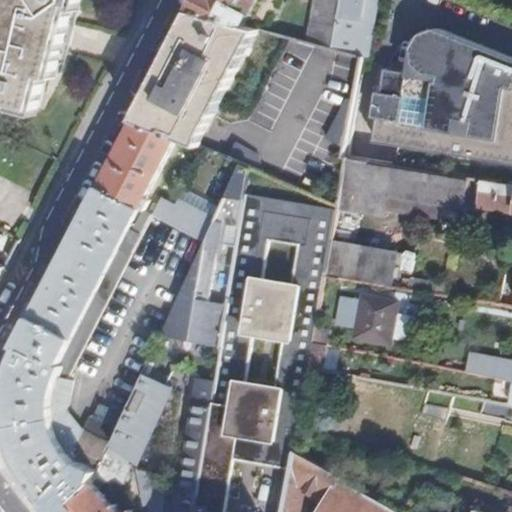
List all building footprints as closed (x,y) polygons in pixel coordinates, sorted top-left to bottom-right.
[(6,0),(5,4),(0,27),(0,100),(1,101),(0,104),(11,106),(10,115),(39,120),(41,113),(48,80),(56,81),(72,11),(77,12),(80,0),(6,0)] [(262,0),(200,0),(195,11),(248,29),(262,0)] [(336,58),(343,0),(319,0),(314,51),(336,58)] [(376,2),(375,0),(343,0),(336,58),(365,68),(368,69),(380,2),(376,2)] [(248,29),(195,11),(157,85),(139,119),(182,137),(205,147),(217,124),(266,35),(248,29)] [(511,62),(449,41),(439,39),(428,39),(418,44),(413,51),(410,60),(407,84),(383,81),(379,105),(375,128),(372,148),(376,154),(511,173),(511,62)] [(344,152),(353,110),(348,107),(330,143),(344,152)] [(182,137),(139,119),(126,144),(105,185),(146,207),(182,137)] [(239,142),(231,159),(244,164),(253,168),(262,170),(260,153),(239,142)] [(253,168),(244,164),(220,216),(165,337),(224,348),(248,200),(253,168)] [(341,169),(336,199),(438,212),(460,215),(463,185),(341,169)] [(146,207),(105,185),(21,345),(24,347),(16,361),(9,381),(6,397),(6,409),(8,422),(11,435),(16,448),(22,461),(31,475),(38,485),(41,489),(53,502),(50,505),(56,511),(82,511),(88,506),(82,500),(97,485),(109,459),(112,452),(114,450),(118,439),(93,427),(87,441),(76,459),(70,452),(62,442),(73,423),(67,408),(80,381),(73,378),(146,231),(136,225),(146,207)] [(511,190),(474,186),(473,194),(480,195),(478,213),(511,217),(511,190)] [(335,207),(334,212),(333,218),(379,224),(380,217),(437,224),(438,212),(336,199),(335,207)] [(325,270),(330,238),(333,218),(334,212),(248,200),(224,348),(219,383),(201,495),(198,511),(226,511),(237,458),(241,434),(270,438),(266,463),(293,468),(297,449),(301,425),(311,362),(315,335),(317,319),(325,270)] [(136,225),(146,231),(156,212),(146,207),(136,225)] [(330,238),(325,270),(408,285),(410,274),(413,254),(330,238)] [(408,285),(445,292),(447,280),(410,274),(408,285)] [(365,290),(359,331),(393,337),(400,296),(365,290)] [(317,319),(315,335),(328,338),(330,321),(317,319)] [(315,335),(311,362),(325,365),(330,338),(328,338),(315,335)] [(499,371),(511,373),(511,360),(501,358),(499,371)] [(311,362),(301,425),(326,433),(337,367),(325,365),(311,362)] [(118,439),(114,450),(142,463),(176,388),(147,376),(118,439)] [(219,383),(202,381),(184,492),(201,495),(219,383)] [(73,423),(62,442),(70,452),(76,459),(87,441),(82,435),(73,423)] [(237,458),(266,463),(270,438),(241,434),(237,458)] [(452,446),(443,471),(494,488),(502,463),(452,446)] [(406,511),(297,449),(293,468),(285,511),(290,511),(311,511),(315,491),(334,503),(349,511),(406,511)] [(142,463),(114,450),(112,452),(135,464),(140,467),(142,463)] [(135,464),(112,452),(109,459),(132,470),(135,464)] [(109,459),(97,485),(123,497),(135,471),(132,470),(109,459)] [(166,511),(167,476),(140,470),(136,508),(146,508),(145,511),(166,511)] [(88,506),(82,511),(123,511),(97,485),(82,500),(88,506)] [(511,511),(511,502),(509,511),(480,511),(479,511),(478,511),(511,511)] [(349,511),(334,503),(329,511),(349,511)]
